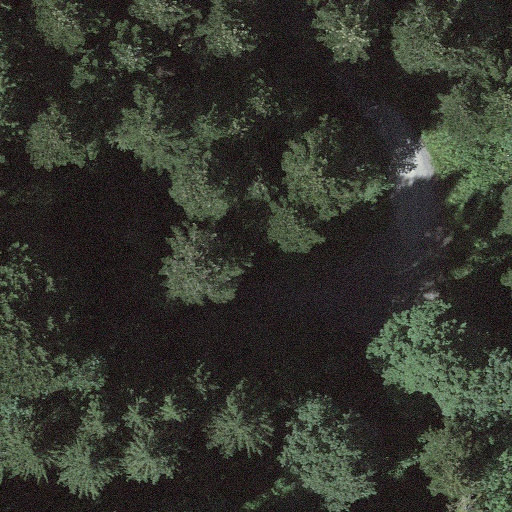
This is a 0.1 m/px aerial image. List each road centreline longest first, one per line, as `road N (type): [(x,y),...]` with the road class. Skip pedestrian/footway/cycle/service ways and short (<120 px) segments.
road 1 (unclassified): [(275,0),(389,111),(422,193),(414,288),(428,354),(457,391),(511,420)]
road 2 (track): [(414,288),(95,312),(0,352)]
